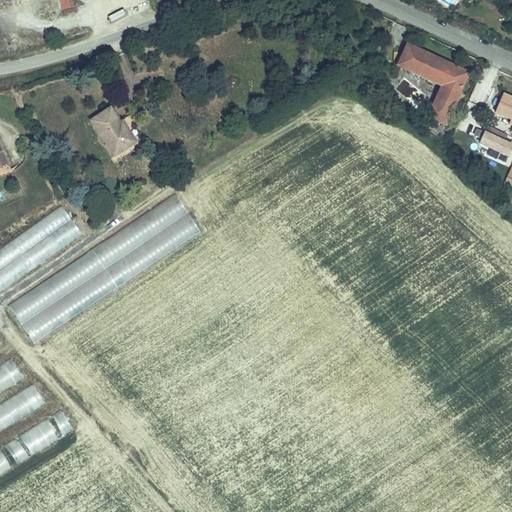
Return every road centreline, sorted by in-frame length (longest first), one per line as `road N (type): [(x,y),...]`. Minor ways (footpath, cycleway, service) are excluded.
road 1 (unclassified): [(218,0),(0,66)]
road 2 (unclassified): [(511,63),(376,0)]
